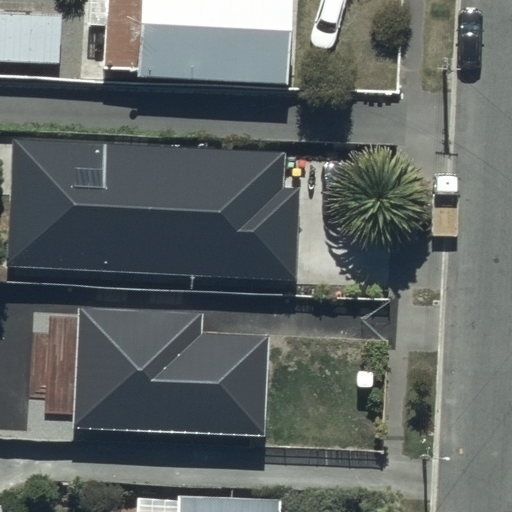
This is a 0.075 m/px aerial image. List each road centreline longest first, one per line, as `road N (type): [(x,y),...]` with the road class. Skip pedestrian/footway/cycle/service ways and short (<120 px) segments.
road 1 (residential): [(511,132),(0,114)]
road 2 (residential): [(498,511),(511,256)]
